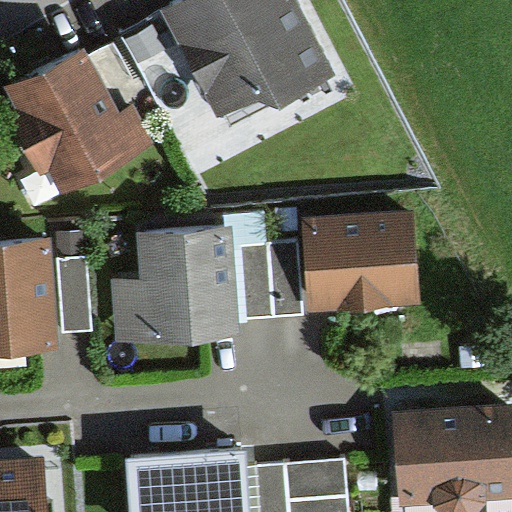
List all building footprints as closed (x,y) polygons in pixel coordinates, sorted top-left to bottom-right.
[(300,0),(170,0),(226,110),(330,58),(300,0)] [(69,172),(141,135),(82,21),(10,58),(69,172)] [(121,328),(226,326),(223,202),(157,204),(159,271),(120,272),(121,328)] [(308,213),(311,294),(413,291),(410,209),(308,213)] [(47,218),(0,219),(0,337),(52,336),(51,313),(90,312),(87,238),(47,239),(47,218)] [(244,309),(298,305),(294,229),(239,232),(244,309)] [(392,406),(400,496),(511,486),(511,461),(506,396),(392,406)] [(131,445),(132,511),(238,511),(237,443),(131,445)] [(260,511),(348,511),(347,452),(259,454),(260,511)] [(51,511),(50,465),(0,465),(0,511),(51,511)]
